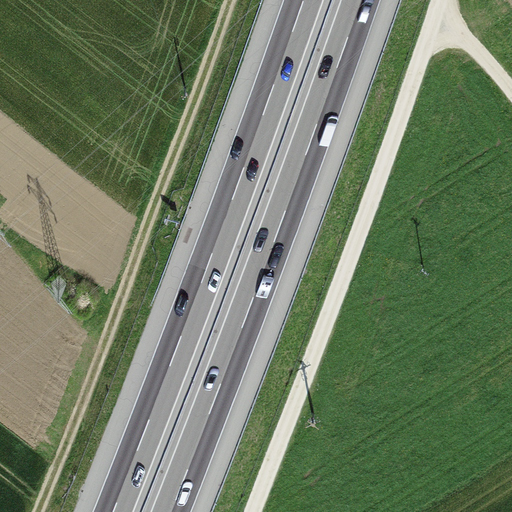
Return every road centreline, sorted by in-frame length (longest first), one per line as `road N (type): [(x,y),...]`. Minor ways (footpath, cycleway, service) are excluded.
road 1 (track): [(230,0),(38,511)]
road 2 (motorway): [(303,0),(112,511)]
road 3 (motorway): [(170,511),(360,0)]
road 4 (track): [(253,511),(440,0)]
